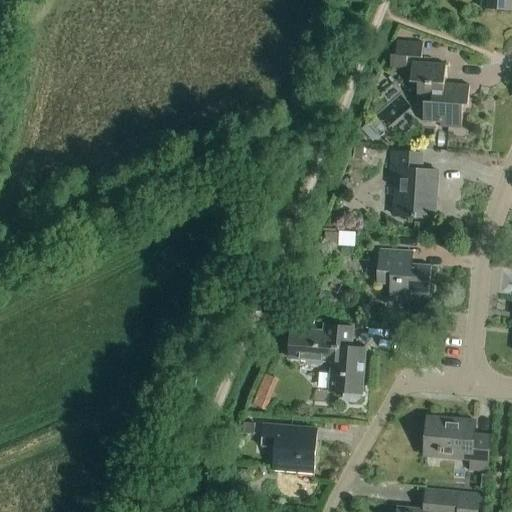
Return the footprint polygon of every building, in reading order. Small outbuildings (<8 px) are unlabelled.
[(511,12),(511,0),(481,0),(481,9),(511,12)] [(421,60),(423,45),(398,42),(396,56),(391,56),(390,69),(406,71),(407,59),(421,60)] [(462,107),(468,107),(469,86),(445,85),(446,65),(411,63),(410,84),(417,85),(416,102),(423,102),(421,123),(440,124),(439,129),(460,130),(462,107)] [(369,126),(363,132),(373,144),(379,138),(369,126)] [(363,161),(364,145),(354,144),(353,160),(363,161)] [(434,220),(438,173),(421,172),(422,155),(392,153),(390,178),(397,178),(394,217),(434,220)] [(329,237),(329,246),(340,245),(339,236),(329,237)] [(429,296),(431,268),(411,267),(412,256),(420,256),(420,254),(380,252),(378,284),(390,285),(389,301),(408,303),(408,294),(429,296)] [(322,366),(324,362),(332,363),(330,393),(345,394),(344,398),(348,402),(356,403),(360,400),(360,395),(363,395),(366,350),(346,348),(347,330),(353,331),(353,330),(325,327),(324,330),(290,327),(288,359),(305,361),(308,365),(322,366)] [(258,393),(253,405),(258,408),(266,411),(271,398),(264,395),(258,393)] [(474,423),(427,419),(423,457),(470,462),(470,471),(487,472),(490,438),(473,437),(474,423)] [(243,422),(242,434),(256,435),(256,423),(243,422)] [(263,425),(261,449),(275,450),(273,472),(314,476),(317,442),(292,440),(293,427),(263,425)] [(477,511),(479,495),(460,494),(424,490),(422,511),(397,509),(396,511),(477,511)]
